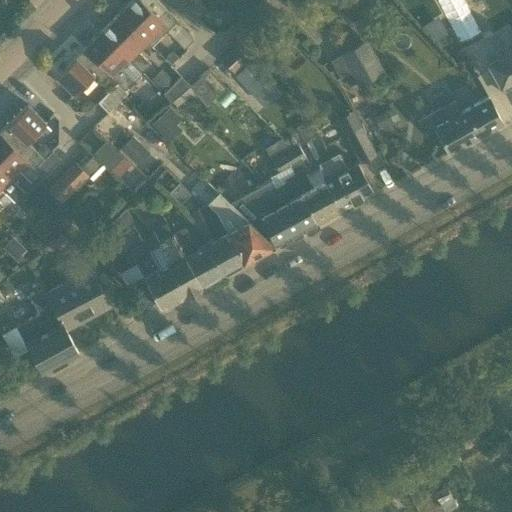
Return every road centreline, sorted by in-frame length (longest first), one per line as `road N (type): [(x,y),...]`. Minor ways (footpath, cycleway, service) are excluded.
road 1 (tertiary): [(0,440),(511,160)]
road 2 (unclassified): [(242,511),(511,360)]
